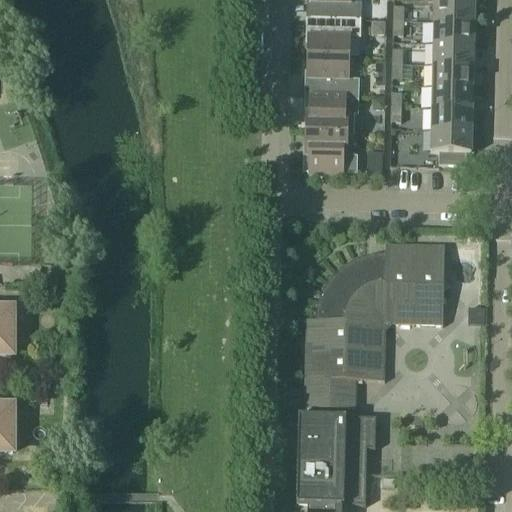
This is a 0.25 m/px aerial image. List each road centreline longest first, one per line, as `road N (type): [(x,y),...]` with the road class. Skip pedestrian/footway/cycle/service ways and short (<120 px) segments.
road 1 (residential): [(499,204),(270,200),(274,0)]
road 2 (residential): [(499,204),(496,413),(511,434)]
road 3 (residential): [(504,0),(499,204)]
